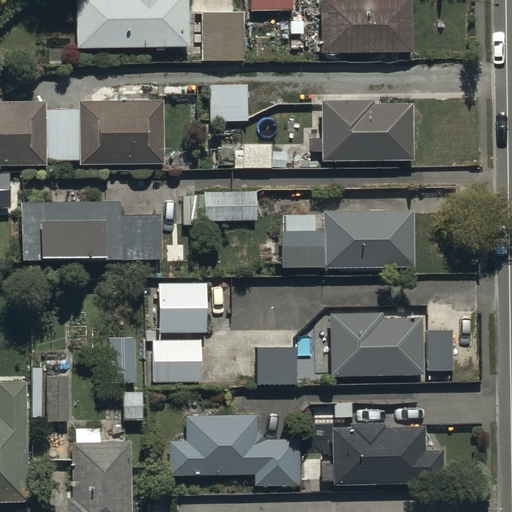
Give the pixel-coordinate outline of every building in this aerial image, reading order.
[(72,0),(73,50),(189,48),(188,0),(72,0)] [(290,0),(248,0),(248,13),(290,13),(290,0)] [(409,0),(319,0),(320,54),(410,53),(409,0)] [(242,14),(200,14),(201,61),(242,61),(242,14)] [(247,85),(209,85),(208,122),(246,123),(247,85)] [(370,101),(319,102),(319,162),(413,161),(412,105),(370,105),(370,101)] [(45,162),(45,112),(45,103),(0,103),(0,166),(43,166),(42,162),(45,162)] [(45,112),(45,162),(77,162),(77,165),(162,165),(161,103),(77,103),(77,112),(45,112)] [(242,158),(233,158),(233,169),(270,169),(270,168),(284,168),(284,153),(269,153),(269,146),(242,146),(242,158)] [(0,209),(8,209),(7,173),(0,173),(0,209)] [(195,194),(195,218),(203,219),(203,221),(254,222),(254,192),(202,191),(202,195),(195,194)] [(119,202),(18,203),(19,263),(159,260),(158,216),(119,217),(119,202)] [(412,214),(363,214),(322,212),(321,233),(280,232),(280,268),(323,268),(323,270),(412,270),(412,214)] [(204,284),(156,284),(157,334),(205,333),(204,284)] [(329,376),(421,377),(419,320),(380,320),(380,315),(330,314),(329,376)] [(451,332),(425,331),(425,371),(451,372),(451,332)] [(133,337),(107,338),(108,384),(134,383),(133,337)] [(199,343),(151,342),(150,383),(198,383),(199,343)] [(293,348),(254,348),(255,386),(294,385),(293,348)] [(67,362),(45,362),(45,422),(67,422),(67,362)] [(39,369),(30,369),(30,418),(39,418),(39,369)] [(0,503),(26,503),(23,384),(0,384),(0,503)] [(141,393),(121,393),(120,420),(141,420),(141,393)] [(184,442),(166,442),(167,477),(253,476),(253,486),(298,485),(297,441),(262,441),(256,434),(256,417),(184,417),(184,442)] [(349,428),(329,428),(329,484),(441,484),(441,451),(423,451),(423,431),(382,431),(382,425),(349,425),(349,428)] [(73,431),(73,444),(67,444),(70,506),(64,506),(64,511),(129,511),(126,442),(98,443),(98,430),(73,431)]
